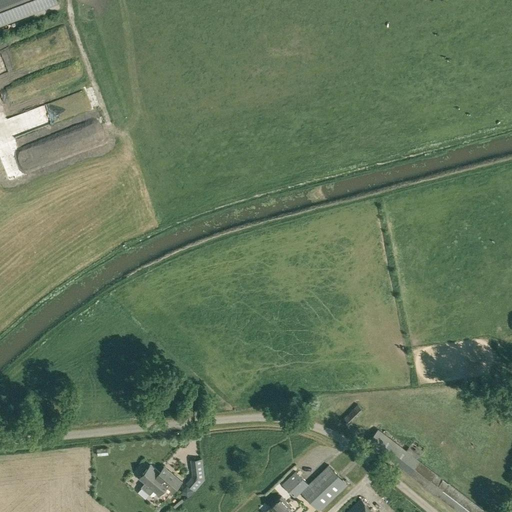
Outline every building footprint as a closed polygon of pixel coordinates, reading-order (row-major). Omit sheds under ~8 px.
[(0,0),(0,19),(51,0),(0,0)] [(78,61),(29,78),(33,89),(82,73),(78,61)] [(17,410),(21,418),(38,410),(34,402),(17,410)] [(342,419),(348,426),(364,410),(357,404),(342,419)] [(411,476),(458,511),(486,511),(451,484),(417,458),(397,442),(378,429),(368,442),(411,476)] [(204,479),(202,459),(196,459),(192,460),(194,474),(193,477),(187,483),(193,489),(195,490),(204,479)] [(139,477),(159,495),(166,486),(172,492),(182,481),(164,466),(159,471),(151,464),(139,477)] [(301,492),(320,511),(348,484),(329,464),(309,484),(296,470),(282,484),(295,497),(301,492)] [(269,507),(273,511),(291,511),(292,511),(287,506),(290,504),(282,496),(269,507)] [(374,511),(361,498),(346,511),(374,511)]
